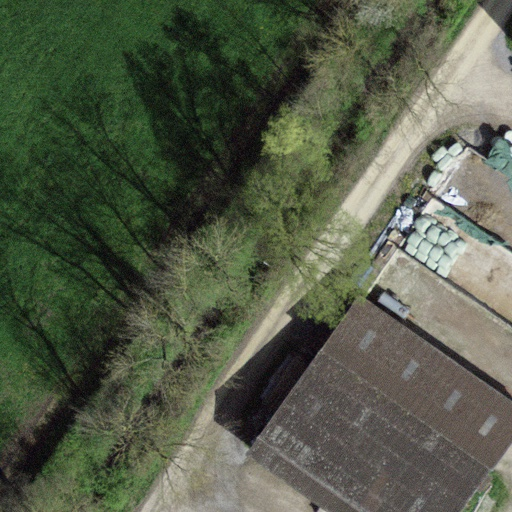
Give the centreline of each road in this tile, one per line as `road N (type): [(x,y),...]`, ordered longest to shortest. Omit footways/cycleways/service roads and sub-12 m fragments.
road 1 (track): [(501,0),(156,511)]
road 2 (track): [(343,0),(0,494)]
